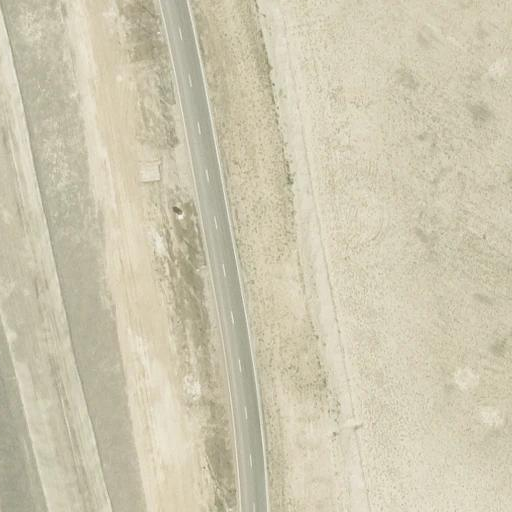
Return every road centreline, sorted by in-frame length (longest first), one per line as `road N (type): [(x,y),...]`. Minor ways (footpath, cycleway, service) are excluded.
road 1 (unclassified): [(251,511),(231,320),(172,0)]
road 2 (unclassified): [(0,218),(69,511)]
